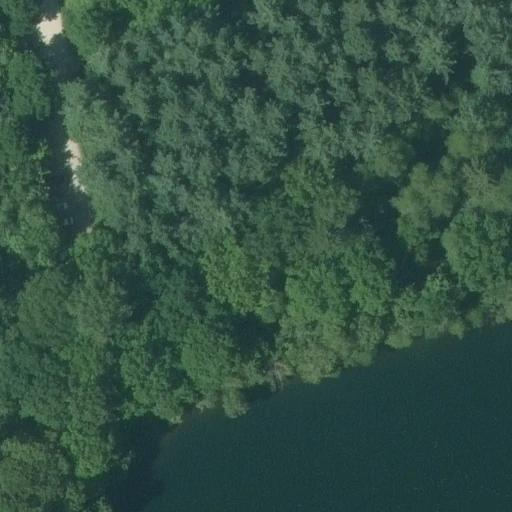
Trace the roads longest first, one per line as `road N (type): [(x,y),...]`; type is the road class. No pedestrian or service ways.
road 1 (track): [(74,317),(92,274),(67,72)]
road 2 (track): [(67,72),(250,0)]
